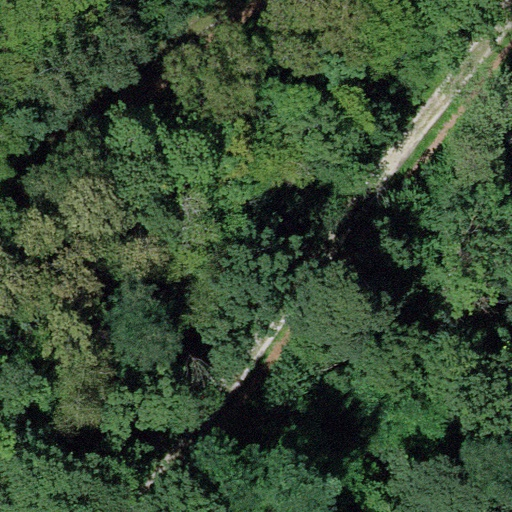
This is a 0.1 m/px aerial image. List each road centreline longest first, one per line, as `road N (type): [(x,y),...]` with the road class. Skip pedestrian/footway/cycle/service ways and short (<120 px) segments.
road 1 (track): [(511,10),(131,511)]
road 2 (track): [(0,190),(83,98),(249,0)]
